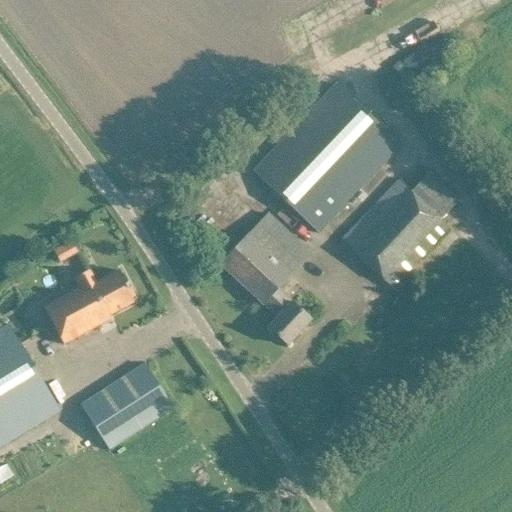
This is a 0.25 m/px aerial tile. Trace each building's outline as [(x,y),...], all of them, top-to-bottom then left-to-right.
[(420,87),(444,78),(438,60),(413,69),(420,87)] [(398,147),(334,85),(250,171),(315,233),(398,147)] [(344,242),(394,287),(448,227),(442,222),(459,203),(430,176),(414,193),(400,180),(344,242)] [(268,328),(287,346),(311,321),(277,289),(308,256),(266,216),(220,265),(277,319),(268,328)] [(69,252),(77,267),(94,257),(86,243),(69,252)] [(65,344),(110,320),(107,315),(136,300),(121,271),(95,285),(88,273),(73,281),(77,290),(45,307),(65,344)] [(0,446),(59,411),(30,363),(9,326),(0,331),(0,446)] [(173,408),(145,365),(80,406),(108,450),(173,408)] [(168,477),(158,483),(177,511),(179,511),(190,506),(193,511),(215,511),(225,506),(214,490),(220,486),(200,456),(195,459),(187,447),(160,465),(168,477)]
